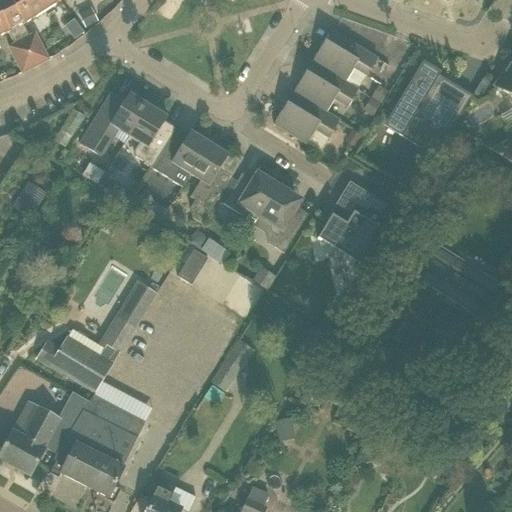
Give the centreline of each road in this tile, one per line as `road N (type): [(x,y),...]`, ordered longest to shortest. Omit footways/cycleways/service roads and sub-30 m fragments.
road 1 (residential): [(236,122),(115,42),(148,0)]
road 2 (residential): [(333,0),(462,37),(511,4)]
road 3 (residential): [(236,122),(306,0)]
